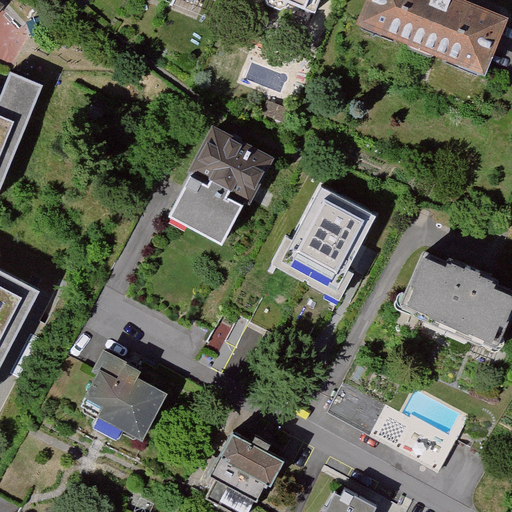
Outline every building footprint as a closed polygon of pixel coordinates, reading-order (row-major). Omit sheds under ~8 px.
[(262,0),(314,20),(322,0),(262,0)] [(364,0),(353,31),(483,83),(506,24),(445,0),(364,0)] [(0,196),(44,90),(11,77),(0,104),(0,196)] [(273,162),(210,130),(185,177),(248,210),(273,162)] [(376,221),(322,193),(284,264),(338,293),(376,221)] [(448,264),(425,254),(411,285),(415,287),(407,306),(496,343),(503,326),(508,328),(511,317),(511,292),(499,286),(500,283),(496,281),(497,279),(483,274),(484,271),(468,265),(468,266),(454,260),(454,262),(450,260),(448,264)] [(174,287),(130,263),(112,297),(156,321),(174,287)] [(0,276),(0,376),(41,298),(0,276)] [(272,339),(224,313),(205,347),(254,374),(272,339)] [(118,357),(93,344),(80,368),(85,370),(72,395),(90,405),(84,415),(131,440),(158,390),(128,374),(131,368),(117,360),(118,357)] [(338,388),(324,417),(435,472),(449,442),(338,388)] [(239,436),(220,425),(197,467),(245,493),(254,478),(258,480),(272,455),(254,445),(258,436),(243,428),(239,436)] [(333,482),(318,511),(372,511),(376,503),(333,482)]
